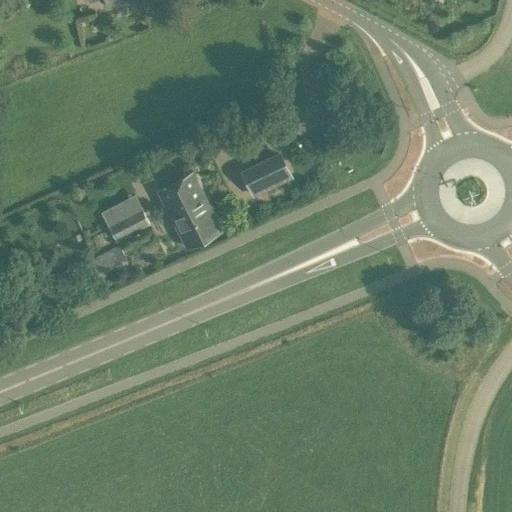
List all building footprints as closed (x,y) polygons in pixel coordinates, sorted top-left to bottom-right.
[(278,183),(291,177),(280,154),(267,160),(278,183)] [(158,190),(187,246),(221,229),(193,173),(158,190)] [(150,224),(140,206),(107,222),(117,240),(150,224)] [(126,259),(119,245),(90,259),(97,273),(126,259)] [(35,287),(26,268),(14,273),(23,293),(35,287)]
